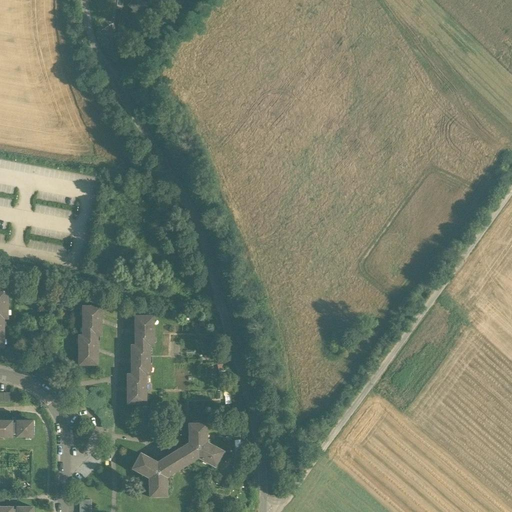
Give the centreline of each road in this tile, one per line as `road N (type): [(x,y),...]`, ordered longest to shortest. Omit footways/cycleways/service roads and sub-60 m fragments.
road 1 (unclassified): [(262,511),(252,404),(189,207),(97,56),(82,0)]
road 2 (unclassified): [(511,188),(276,511)]
road 3 (residential): [(60,511),(56,414),(45,393),(0,374)]
